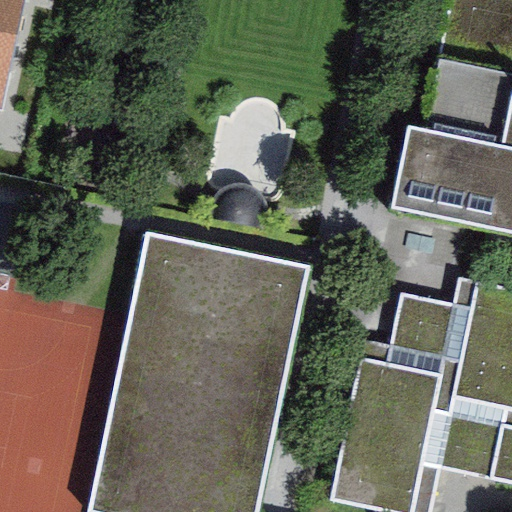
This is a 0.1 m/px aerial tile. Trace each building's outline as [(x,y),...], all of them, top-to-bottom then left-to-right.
[(0,0),(0,110),(3,111),(25,0),(0,0)] [(511,0),(448,0),(422,130),(408,127),(391,208),(489,230),(487,240),(511,244),(511,0)] [(263,200),(221,191),(213,207),(212,218),(261,227),(263,219),(263,200)] [(257,511),(309,266),(146,232),(87,511),(257,511)] [(511,287),(458,277),(453,304),(401,293),(390,345),(363,340),(330,500),(387,511),(430,511),(439,469),(511,483),(511,287)]
